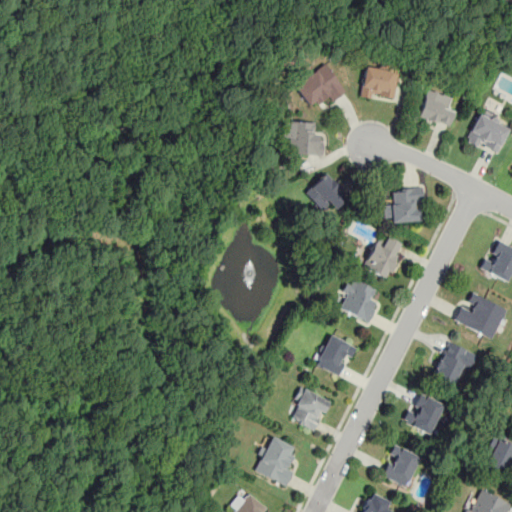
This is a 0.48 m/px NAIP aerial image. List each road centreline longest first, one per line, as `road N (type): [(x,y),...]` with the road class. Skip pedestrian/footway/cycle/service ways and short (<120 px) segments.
road 1 (residential): [(477,190),(314,511)]
road 2 (residential): [(511,208),(412,155),(361,145)]
